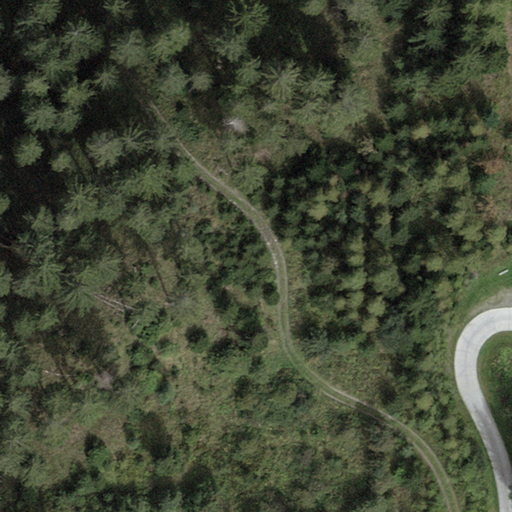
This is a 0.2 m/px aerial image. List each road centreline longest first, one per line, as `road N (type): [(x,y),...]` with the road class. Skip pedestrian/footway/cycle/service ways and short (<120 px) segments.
road 1 (track): [(453,511),(433,461),(415,441),(332,393),(293,358),(283,334),(276,250),(259,223),(191,162),(57,0)]
road 2 (track): [(509,511),(466,375),(475,320),(511,322)]
